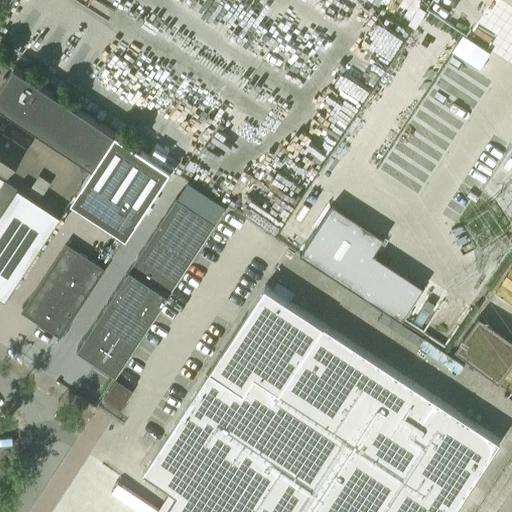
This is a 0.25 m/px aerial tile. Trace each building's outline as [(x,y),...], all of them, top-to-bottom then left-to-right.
[(462,36),(451,52),(478,69),(489,53),(462,36)] [(115,133),(15,68),(0,91),(0,104),(93,166),(115,133)] [(0,131),(1,130),(0,129),(0,172),(6,176),(24,148),(0,131)] [(82,183),(138,220),(172,169),(115,133),(93,166),(82,183)] [(345,185),(357,168),(335,152),(322,169),(345,185)] [(0,297),(4,300),(6,297),(60,216),(3,179),(0,183),(0,297)] [(215,223),(175,197),(76,348),(115,374),(215,223)] [(335,205),(303,255),(350,287),(372,253),(381,241),(383,237),(335,205)] [(66,243),(23,308),(21,311),(59,336),(104,268),(66,243)] [(451,511),(499,440),(264,285),(142,470),(176,492),(162,511),(451,511)] [(511,353),(511,345),(476,320),(476,319),(454,350),(494,378),(511,353)] [(119,378),(105,396),(121,409),(136,391),(119,378)]
